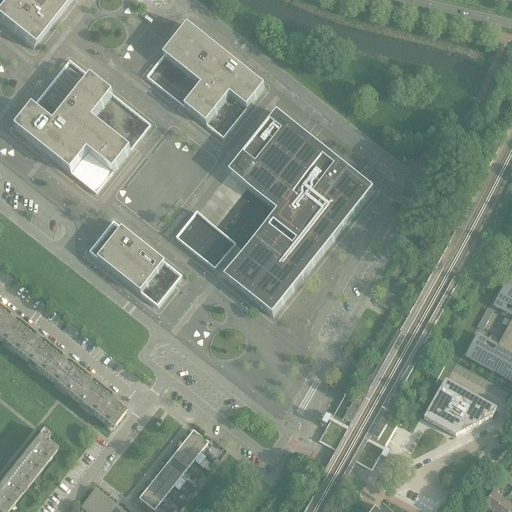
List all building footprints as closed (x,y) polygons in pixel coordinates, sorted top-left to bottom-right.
[(71,3),(66,0),(9,0),(0,12),(0,24),(8,31),(33,51),(41,41),(71,3)] [(265,89),(188,28),(182,36),(164,58),(202,89),(185,110),(207,127),(231,98),(248,111),(265,89)] [(131,153),(93,123),(114,97),(92,80),(55,126),(33,109),(16,131),(72,176),(88,155),(114,175),(131,153)] [(274,318),(374,192),(277,115),(268,127),(229,175),(247,189),(215,229),(198,215),(177,241),(199,259),(216,272),(236,246),(245,253),(225,279),(274,318)] [(166,266),(123,231),(98,262),(142,296),(166,266)] [(511,288),(507,285),(495,306),(511,315),(511,320),(498,347),(478,336),(466,357),(493,371),(511,381),(511,288)] [(488,311),(478,329),(483,331),(493,314),(488,311)] [(23,333),(0,315),(0,342),(10,350),(23,333)] [(49,354),(23,333),(10,350),(35,370),(49,354)] [(74,374),(49,354),(35,370),(61,391),(74,374)] [(100,395),(74,374),(61,391),(86,411),(100,395)] [(442,391),(425,421),(453,437),(456,439),(492,420),(493,419),(497,411),(446,383),(442,391)] [(125,415),(100,395),(86,411),(112,432),(125,415)] [(398,425),(390,420),(386,418),(382,416),(361,404),(357,402),(353,400),(346,396),(323,438),(320,442),(372,472),(375,467),(398,425)] [(0,491),(0,511),(9,511),(57,452),(46,444),(50,439),(43,433),(39,438),(41,440),(0,491)] [(193,433),(192,433),(186,442),(201,454),(208,445),(193,433)] [(201,454),(186,442),(179,450),(194,462),(201,454)] [(194,462),(179,450),(172,459),(187,471),(194,462)] [(187,471),(172,459),(165,467),(181,479),(187,471)] [(181,479),(165,467),(159,475),(174,488),(181,479)] [(174,488),(159,475),(152,484),(167,496),(174,488)] [(167,496),(152,484),(145,492),(161,504),(167,496)] [(81,508),(85,511),(93,511),(105,498),(95,491),(81,508)] [(154,511),(161,504),(145,492),(138,501),(151,511),(154,511)] [(495,493),(484,506),(492,511),(495,511),(504,501),(495,493)] [(109,511),(114,506),(105,498),(93,511),(109,511)] [(511,506),(504,501),(495,511),(511,511),(511,506)]
